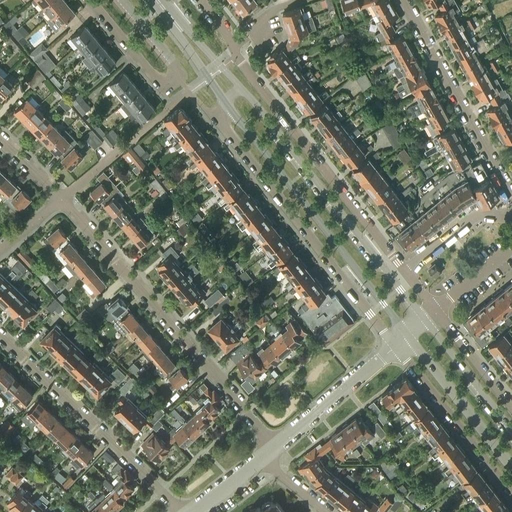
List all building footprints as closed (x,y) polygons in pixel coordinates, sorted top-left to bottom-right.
[(51,17),(67,3),(64,0),(52,0),(43,8),(51,17)] [(231,0),(243,15),(257,4),(253,0),(231,0)] [(334,8),(331,0),(324,0),(329,10),(334,8)] [(360,8),(362,7),(371,4),(369,0),(340,0),(345,11),(359,6),(360,8)] [(369,0),(371,4),(377,14),(392,6),(388,0),(369,0)] [(434,16),(440,27),(456,19),(452,13),(455,11),(449,2),(439,7),(441,12),(434,16)] [(75,13),(67,3),(51,17),(46,20),(56,33),(61,29),(59,27),(75,13)] [(283,22),(285,26),(304,20),(311,17),(309,11),(305,12),(302,6),(282,13),(285,20),(283,22)] [(398,17),(392,6),(377,14),(380,20),(376,23),(381,33),(376,36),(379,41),(391,34),(394,32),(389,22),(398,17)] [(460,16),(456,19),(440,27),(446,38),(464,28),(462,23),(463,22),(460,16)] [(311,17),(304,20),(285,26),(286,30),(289,31),(291,37),(289,38),(287,43),(296,46),(299,39),(298,35),(311,31),(316,29),(311,17)] [(12,34),(17,29),(9,20),(4,24),(12,34)] [(71,37),(79,47),(93,35),(85,25),(71,37)] [(446,38),(452,48),(467,40),(464,33),(467,32),(464,28),(446,38)] [(345,39),(342,33),(335,37),(337,42),(345,39)] [(389,48),(393,54),(408,45),(402,34),(393,39),(391,34),(379,41),(378,41),(381,46),(385,44),(388,49),(389,48)] [(101,44),(93,35),(79,47),(87,56),(101,44)] [(28,42),(22,36),(17,40),(23,46),(28,42)] [(470,45),(467,40),(452,48),(458,59),(475,49),(475,48),(473,44),(470,45)] [(34,60),(44,51),(47,49),(42,43),(29,54),(34,60)] [(285,47),(282,49),(279,52),(277,50),(270,56),(271,58),(267,61),(270,64),(268,65),(270,67),(269,68),(268,69),(268,70),(269,71),(270,72),(272,73),(273,72),(274,74),(298,55),(297,54),(290,60),(286,54),(290,51),(291,47),(295,49),(296,46),(287,43),(285,47)] [(87,56),(94,65),(109,54),(101,44),(87,56)] [(414,56),(408,45),(393,54),(396,60),(384,66),(385,69),(382,70),(384,73),(393,68),(414,56)] [(458,59),(463,69),(479,61),(475,55),(483,51),(480,46),(475,48),(475,49),(458,59)] [(44,51),(34,60),(38,65),(46,74),(56,65),(44,51)] [(116,63),(109,54),(94,65),(102,74),(116,63)] [(278,78),(283,84),(299,71),(294,64),(300,59),(298,55),(274,74),(276,73),(279,76),(278,78)] [(399,78),(404,75),(420,67),(414,56),(393,68),(392,69),(397,78),(398,77),(399,78)] [(482,67),(479,61),(463,69),(469,80),(487,70),(484,65),(482,67)] [(352,76),(353,75),(361,71),(358,65),(354,67),(355,68),(349,71),(352,76)] [(426,77),(420,67),(404,75),(407,81),(400,85),(403,90),(426,77)] [(29,84),(41,73),(38,69),(25,80),(29,84)] [(303,76),(299,71),(283,84),(285,87),(288,87),(292,92),(314,75),(313,75),(310,70),(303,76)] [(363,70),(361,71),(353,75),(356,81),(366,75),(363,70)] [(469,80),(475,90),(490,82),(487,76),(489,74),(487,70),(469,80)] [(294,98),(298,103),(315,91),(309,84),(316,79),(316,78),(320,75),(317,71),(313,75),(314,75),(292,92),(295,96),(294,98)] [(110,83),(117,93),(131,81),(124,72),(110,83)] [(29,84),(33,89),(45,77),(41,73),(29,84)] [(369,81),(366,75),(356,81),(359,86),(369,81)] [(412,90),(416,96),(432,88),(426,77),(403,90),(405,94),(412,90)] [(13,86),(4,78),(0,82),(0,97),(2,99),(13,86)] [(139,90),(131,81),(117,93),(125,102),(139,90)] [(359,86),(362,91),(372,86),(369,81),(359,86)] [(493,88),(490,82),(475,90),(481,101),(488,97),(491,102),(501,96),(498,91),(496,86),(493,88)] [(437,98),(432,88),(416,96),(419,102),(412,106),(415,110),(437,98)] [(121,106),(129,116),(147,100),(139,90),(125,102),(121,106)] [(319,96),(315,91),(298,103),(301,107),(303,107),(307,112),(329,94),(326,90),(319,96)] [(70,100),(74,105),(83,98),(79,93),(70,100)] [(486,110),(492,122),(508,114),(504,108),(507,106),(504,101),(509,98),(506,93),(501,96),(491,102),(493,106),(486,110)] [(14,111),(23,120),(35,107),(36,108),(39,104),(31,96),(28,100),(27,99),(14,111)] [(91,108),(83,98),(74,105),(82,115),(91,108)] [(443,109),(437,98),(415,110),(417,115),(424,111),(428,117),(443,109)] [(155,109),(147,100),(129,116),(132,120),(137,116),(141,121),(155,109)] [(310,116),(319,126),(333,114),(325,104),(310,116)] [(36,108),(35,107),(23,120),(31,128),(44,116),(36,108)] [(168,125),(172,130),(188,117),(180,107),(179,108),(178,107),(164,119),(168,125)] [(443,109),(428,117),(431,123),(426,125),(432,135),(443,129),(441,124),(449,119),(443,109)] [(342,125),(333,114),(319,126),(322,131),(321,132),(325,138),(342,125)] [(511,118),(510,119),(508,114),(492,122),(498,133),(511,125),(511,118)] [(31,128),(40,137),(52,125),(44,116),(31,128)] [(188,118),(188,117),(172,130),(177,136),(170,140),(173,145),(195,128),(187,119),(188,118)] [(385,133),(395,127),(392,122),(382,127),(385,133)] [(61,133),(52,125),(40,137),(48,146),(61,133)] [(165,135),(172,130),(168,125),(162,131),(165,135)] [(330,141),(334,147),(350,135),(342,125),(325,138),(328,142),(330,141)] [(511,125),(498,133),(504,144),(511,139),(511,140),(511,125)] [(398,132),(395,127),(385,133),(388,138),(398,132)] [(436,137),(442,149),(460,139),(454,127),(436,137)] [(183,144),(188,150),(204,137),(200,132),(198,132),(195,128),(173,145),(176,149),(183,144)] [(110,146),(116,142),(121,138),(113,129),(108,133),(107,132),(102,137),(110,146)] [(86,134),(90,138),(95,134),(92,130),(86,134)] [(391,143),(400,137),(398,132),(388,138),(391,143)] [(60,152),(64,156),(74,146),(70,143),(61,133),(48,146),(58,155),(60,152)] [(98,146),(90,138),(86,134),(83,137),(95,150),(98,146)] [(103,142),(95,134),(90,138),(98,146),(103,142)] [(357,145),(350,135),(334,147),(338,151),(337,152),(341,158),(357,145)] [(206,141),(204,137),(188,150),(192,155),(185,160),(189,165),(210,148),(206,142),(206,141)] [(403,143),(400,137),(391,143),(393,148),(403,143)] [(466,149),(460,139),(442,149),(448,159),(466,149)] [(138,144),(134,147),(140,155),(144,151),(138,144)] [(357,145),(341,158),(344,162),(346,161),(350,166),(365,155),(357,145)] [(74,146),(64,156),(62,159),(70,168),(83,155),(74,146)] [(411,156),(404,147),(398,152),(405,162),(411,156)] [(199,164),(203,170),(219,157),(216,152),(214,153),(210,148),(189,165),(192,169),(199,164)] [(448,159),(453,169),(460,166),(471,160),(466,149),(448,159)] [(144,160),(150,155),(146,151),(140,155),(144,160)] [(134,161),(143,172),(148,168),(139,157),(134,161)] [(222,161),(219,157),(203,170),(208,175),(201,180),(204,184),(211,179),(226,168),(222,162),(222,161)] [(368,158),(353,170),(357,175),(356,177),(360,182),(376,169),(368,158)] [(422,169),(428,165),(423,158),(418,162),(422,169)] [(473,169),(491,201),(499,196),(489,178),(479,161),(471,166),(473,169)] [(151,168),(156,174),(160,170),(156,165),(151,168)] [(463,170),(460,166),(453,169),(446,173),(449,177),(463,170)] [(481,206),(491,201),(473,169),(471,166),(463,170),(472,188),(476,197),(481,206)] [(214,184),(219,189),(235,177),(231,172),(230,172),(226,168),(211,179),(204,184),(208,189),(214,184)] [(424,171),(427,176),(433,173),(430,168),(424,171)] [(384,179),(376,169),(360,182),(363,186),(365,185),(369,191),(384,179)] [(463,170),(449,177),(465,203),(467,202),(476,197),(472,188),(463,170)] [(98,201),(100,200),(109,191),(113,196),(120,190),(115,185),(113,187),(109,182),(101,173),(96,177),(100,182),(90,191),(98,201)] [(456,210),(465,203),(449,177),(446,173),(438,177),(437,174),(430,178),(456,210)] [(0,196),(3,200),(7,195),(16,186),(6,176),(0,181),(0,196)] [(238,181),(235,177),(219,189),(224,195),(217,200),(221,205),(227,200),(242,188),(238,182),(238,181)] [(163,189),(155,178),(150,183),(158,193),(163,189)] [(447,218),(456,210),(430,178),(419,186),(418,195),(420,195),(426,190),(447,218)] [(392,189),(384,179),(369,191),(373,196),(372,197),(376,202),(392,189)] [(16,186),(7,195),(3,200),(16,213),(30,198),(21,189),(20,190),(16,186)] [(392,189),(376,202),(379,206),(381,206),(385,211),(400,199),(410,191),(412,189),(409,186),(397,195),(392,189)] [(232,205),(236,211),(253,198),(250,195),(248,195),(243,189),(228,201),(222,206),(226,210),(232,205)] [(123,194),(120,190),(113,196),(109,191),(100,200),(104,204),(113,215),(123,206),(122,206),(127,202),(121,196),(123,194)] [(437,226),(447,218),(426,190),(420,195),(418,195),(418,200),(437,226)] [(235,222),(238,226),(244,221),(259,209),(256,206),(257,204),(253,198),(236,211),(241,217),(235,222)] [(408,209),(400,199),(385,211),(393,221),(408,209)] [(428,233),(437,226),(418,200),(417,206),(411,211),(428,233)] [(136,213),(127,202),(122,206),(123,206),(113,215),(122,225),(131,217),(136,213)] [(259,209),(244,221),(238,226),(242,231),(248,226),(253,232),(269,219),(266,215),(264,215),(259,209)] [(428,233),(411,211),(402,218),(419,240),(428,233)] [(196,222),(201,219),(198,214),(193,218),(196,222)] [(184,215),(176,222),(179,226),(188,219),(184,215)] [(122,225),(131,236),(145,224),(140,217),(135,221),(131,217),(122,225)] [(393,225),(398,231),(399,233),(395,236),(406,250),(410,246),(411,247),(419,240),(402,218),(395,224),(393,225)] [(273,224),(269,219),(253,232),(257,237),(251,242),(254,246),(275,230),(272,226),(273,224)] [(154,234),(152,232),(145,224),(131,236),(140,246),(150,238),(154,234)] [(51,249),(52,249),(65,237),(67,236),(58,227),(43,240),(51,249)] [(179,227),(175,230),(179,236),(184,232),(179,227)] [(258,251),(264,246),(268,252),(285,239),(282,235),(280,235),(275,230),(254,246),(258,251)] [(65,237),(52,249),(65,264),(78,252),(69,242),(65,237)] [(218,242),(213,237),(209,240),(213,246),(218,242)] [(292,251),(288,246),(289,245),(285,239),(268,252),(266,254),(271,260),(267,263),(270,267),(277,262),(292,251)] [(221,247),(217,251),(221,256),(225,253),(221,247)] [(22,248),(17,253),(30,267),(36,262),(22,248)] [(77,271),(87,263),(78,252),(65,264),(73,274),(77,270),(77,271)] [(208,257),(212,262),(218,257),(214,252),(208,257)] [(158,270),(164,277),(178,265),(181,263),(172,253),(157,266),(160,269),(158,270)] [(282,269),(287,275),(303,262),(300,258),(298,258),(293,253),(278,264),(272,269),(276,274),(282,269)] [(20,270),(24,266),(25,265),(18,259),(15,265),(10,269),(12,271),(8,275),(12,278),(16,274),(19,277),(23,272),(20,270)] [(216,267),(220,272),(226,266),(223,262),(216,267)] [(236,262),(230,266),(234,271),(240,267),(236,262)] [(307,267),(303,262),(287,275),(291,281),(285,286),(288,290),(309,273),(306,269),(307,267)] [(96,273),(87,263),(77,271),(86,281),(87,282),(96,273)] [(441,272),(440,272),(435,264),(428,269),(434,278),(441,272)] [(186,275),(178,265),(164,277),(164,278),(163,280),(166,283),(169,283),(173,287),(189,273),(188,273),(186,275)] [(44,282),(49,278),(40,267),(34,271),(44,282)] [(188,273),(189,273),(192,277),(199,271),(195,267),(191,270),(188,273)] [(0,291),(9,281),(0,271),(0,291)] [(105,284),(96,273),(87,282),(86,281),(82,285),(90,293),(89,294),(93,298),(97,294),(96,292),(105,284)] [(180,296),(181,297),(195,285),(189,279),(192,277),(189,273),(173,287),(176,291),(175,293),(178,297),(180,296)] [(298,289),(303,295),(319,282),(315,278),(313,278),(309,273),(288,290),(291,294),(298,289)] [(250,276),(244,281),(247,285),(253,280),(250,276)] [(49,278),(44,282),(54,293),(59,288),(49,278)] [(19,290),(9,281),(0,291),(0,304),(3,307),(19,290)] [(322,287),(319,282),(303,295),(307,301),(301,306),(302,306),(297,310),(300,314),(311,306),(311,305),(325,294),(322,289),(322,287)] [(511,282),(503,289),(511,299),(511,282)] [(199,290),(195,285),(181,297),(186,303),(188,302),(191,306),(206,292),(202,288),(199,290)] [(204,300),(209,306),(223,295),(218,288),(204,300)] [(494,296),(511,318),(511,299),(503,289),(494,296)] [(19,290),(3,307),(6,310),(8,310),(14,315),(28,299),(19,290)] [(326,294),(325,294),(311,305),(311,306),(300,314),(323,345),(325,345),(354,322),(354,321),(330,290),(326,294)] [(57,296),(61,300),(65,297),(61,292),(57,296)] [(118,296),(107,305),(103,309),(106,313),(111,310),(116,315),(126,307),(127,306),(118,296)] [(222,307),(230,300),(227,296),(219,303),(222,307)] [(274,300),(270,296),(262,302),(266,307),(274,300)] [(507,326),(511,321),(511,318),(494,296),(476,311),(489,327),(500,318),(507,326)] [(46,307),(51,312),(54,309),(60,303),(55,298),(46,307)] [(38,308),(28,299),(14,315),(17,318),(17,320),(20,323),(22,323),(23,324),(38,308)] [(60,303),(54,309),(58,313),(64,307),(60,303)] [(124,335),(129,331),(139,322),(129,311),(126,307),(116,315),(111,319),(124,335)] [(88,312),(84,308),(76,317),(80,320),(88,312)] [(468,319),(463,323),(477,341),(483,337),(487,342),(495,335),(489,327),(476,311),(467,318),(468,319)] [(84,325),(92,316),(88,312),(80,320),(84,325)] [(260,326),(267,320),(263,316),(256,322),(260,326)] [(217,339),(231,327),(227,322),(226,324),(221,317),(208,329),(208,331),(211,335),(213,335),(217,339)] [(280,332),(292,347),(300,340),(299,339),(306,333),(298,324),(294,318),(286,325),(288,328),(282,333),(280,331),(280,332)] [(147,332),(139,322),(129,331),(138,341),(147,332)] [(292,347),(280,332),(280,331),(276,326),(273,322),(269,325),(276,335),(275,336),(276,337),(270,343),(281,356),(282,355),(284,356),(288,353),(287,351),(292,347)] [(45,347),(49,351),(65,335),(59,329),(60,328),(56,324),(40,340),(46,346),(45,347)] [(235,331),(231,327),(217,339),(220,343),(220,345),(223,349),(225,348),(226,349),(239,338),(233,332),(235,331)] [(138,341),(147,351),(156,342),(147,332),(138,341)] [(77,341),(81,337),(78,333),(73,338),(77,341)] [(488,345),(497,356),(511,344),(503,333),(488,345)] [(75,344),(65,335),(49,351),(53,355),(55,354),(60,359),(75,344)] [(156,342),(147,351),(143,354),(152,365),(165,353),(156,342)] [(256,376),(266,368),(260,362),(258,364),(249,353),(251,352),(243,342),(231,353),(238,361),(235,363),(252,382),(257,377),(256,376)] [(274,362),(281,356),(270,343),(264,348),(262,346),(257,350),(259,352),(264,358),(260,362),(266,368),(266,367),(273,361),(274,362)] [(64,365),(68,369),(84,353),(75,344),(60,359),(65,363),(64,365)] [(511,359),(511,344),(497,356),(500,360),(499,361),(503,367),(511,359)] [(96,359),(100,355),(96,351),(92,356),(96,359)] [(93,362),(84,353),(68,369),(72,372),(74,372),(79,377),(93,362)] [(165,353),(152,365),(161,375),(175,364),(165,353)] [(511,359),(503,367),(507,372),(509,371),(511,375),(511,359)] [(83,383),(87,387),(103,371),(93,362),(79,377),(83,381),(83,383)] [(131,371),(136,366),(133,363),(128,368),(131,371)] [(169,386),(172,390),(178,396),(182,392),(177,386),(188,377),(179,367),(168,377),(174,382),(169,386)] [(14,377),(5,368),(0,373),(0,387),(2,389),(14,377)] [(108,376),(103,371),(87,387),(91,391),(92,390),(97,395),(113,379),(118,384),(126,376),(117,368),(113,372),(112,371),(108,376)] [(381,395),(382,395),(389,405),(397,398),(413,386),(406,376),(381,395)] [(0,395),(8,402),(11,398),(23,386),(14,377),(2,389),(0,391),(0,395)] [(130,377),(119,389),(124,394),(136,381),(132,377),(131,378),(130,377)] [(245,389),(249,386),(249,382),(246,379),(240,384),(245,389)] [(152,392),(156,389),(151,383),(147,387),(152,392)] [(33,395),(23,386),(11,398),(8,402),(11,406),(13,404),(19,410),(21,407),(33,395)] [(413,386),(397,398),(402,404),(396,409),(398,413),(419,396),(412,387),(413,386)] [(196,401),(197,401),(201,406),(211,417),(220,409),(217,405),(222,400),(213,390),(211,392),(207,387),(204,390),(203,391),(207,396),(204,399),(203,398),(200,397),(196,401)] [(144,398),(148,394),(144,390),(140,394),(144,398)] [(196,401),(193,397),(190,394),(187,397),(193,404),(197,401),(196,401)] [(114,411),(124,420),(136,408),(123,395),(117,401),(120,405),(114,411)] [(419,396),(398,413),(401,416),(408,411),(413,418),(427,406),(419,396)] [(38,400),(26,412),(21,418),(30,427),(35,421),(47,409),(38,400)] [(376,404),(371,408),(376,415),(381,411),(376,404)] [(208,420),(211,417),(201,406),(197,410),(198,411),(193,416),(203,427),(209,421),(208,420)] [(148,419),(136,408),(124,420),(134,430),(139,424),(141,426),(145,423),(150,427),(151,426),(158,419),(164,413),(158,408),(148,419)] [(181,416),(177,411),(173,408),(170,411),(178,419),(181,416)] [(412,430),(415,434),(436,418),(428,408),(413,419),(418,426),(412,430)] [(56,417),(47,409),(35,421),(45,430),(56,417)] [(385,417),(383,414),(381,412),(376,415),(383,425),(388,421),(385,417)] [(202,427),(203,427),(193,416),(183,425),(193,436),(198,431),(199,431),(203,428),(202,427)] [(355,417),(348,423),(361,440),(364,444),(370,440),(369,439),(374,434),(360,416),(357,419),(355,417)] [(45,430),(54,439),(66,426),(56,417),(45,430)] [(440,423),(436,418),(415,434),(418,438),(425,434),(429,439),(445,427),(442,422),(440,423)] [(162,423),(158,419),(151,426),(156,430),(162,423)] [(0,429),(3,432),(11,423),(7,420),(0,426),(0,429)] [(193,436),(183,425),(179,420),(168,430),(172,435),(169,437),(173,441),(178,436),(185,444),(189,440),(190,440),(193,437),(193,436)] [(387,433),(377,421),(371,425),(381,438),(387,433)] [(15,427),(11,423),(3,432),(6,436),(15,427)] [(351,448),(361,440),(348,423),(347,424),(345,423),(342,426),(342,428),(338,431),(351,448)] [(75,435),(66,426),(54,439),(63,447),(75,435)] [(428,450),(431,454),(452,438),(448,433),(449,431),(445,427),(429,439),(434,445),(428,450)] [(346,452),(351,448),(338,431),(331,436),(332,438),(322,446),(326,451),(332,446),(342,459),(348,455),(346,452)] [(393,436),(395,440),(402,435),(399,431),(393,436)] [(167,446),(173,441),(169,437),(163,443),(153,433),(141,445),(159,462),(163,457),(162,456),(169,448),(167,446)] [(18,434),(16,436),(12,440),(15,443),(20,438),(21,436),(18,434)] [(63,447),(72,456),(84,444),(75,435),(63,447)] [(30,446),(20,438),(15,443),(25,451),(30,446)] [(456,443),(452,438),(431,454),(434,458),(440,454),(445,459),(461,447),(458,443),(456,443)] [(94,453),(84,444),(72,456),(82,466),(94,453)] [(325,452),(326,451),(322,446),(321,446),(319,444),(305,455),(309,460),(298,468),(301,472),(302,471),(307,478),(325,465),(318,456),(319,456),(322,459),(327,454),(325,452)] [(444,470),(447,474),(468,458),(464,453),(465,451),(461,447),(445,459),(450,466),(444,470)] [(476,468),(468,458),(447,474),(450,478),(456,473),(461,480),(476,468)] [(119,481),(114,486),(125,497),(133,488),(128,482),(133,478),(118,463),(111,470),(115,474),(117,473),(118,474),(115,477),(119,481)] [(327,468),(325,465),(307,478),(310,482),(315,486),(314,487),(320,492),(335,475),(327,468)] [(18,471),(12,466),(5,475),(10,480),(18,471)] [(375,467),(370,473),(373,476),(376,476),(380,471),(375,467)] [(462,493),(465,497),(486,480),(477,470),(463,482),(468,488),(462,493)] [(10,480),(15,485),(23,475),(18,471),(10,480)] [(330,498),(332,500),(345,483),(335,475),(320,492),(329,499),(330,498)] [(70,476),(62,485),(66,488),(74,480),(70,476)] [(122,500),(125,497),(114,486),(109,481),(106,477),(102,481),(106,485),(110,489),(112,491),(106,496),(117,507),(123,501),(122,500)] [(474,495),(479,502),(493,490),(493,489),(494,488),(491,484),(489,484),(486,480),(465,497),(467,501),(474,495)] [(355,491),(345,483),(332,500),(334,502),(333,503),(340,508),(355,491)] [(398,487),(402,492),(407,489),(402,484),(398,487)] [(15,511),(27,498),(21,493),(25,490),(21,487),(22,487),(21,486),(6,502),(10,506),(9,506),(15,511)] [(501,500),(493,490),(479,502),(487,511),(501,500)] [(354,511),(365,499),(355,491),(340,508),(344,511),(354,511)] [(104,511),(111,511),(117,507),(106,496),(103,492),(97,498),(100,501),(97,505),(104,511)] [(415,494),(414,495),(412,493),(408,497),(413,501),(418,496),(415,494)] [(394,511),(396,511),(395,510),(402,501),(398,497),(393,502),(384,511),(394,511)] [(421,508),(425,504),(419,497),(414,502),(421,508)] [(33,503),(27,498),(15,511),(31,511),(39,504),(35,501),(33,503)] [(366,498),(365,499),(354,511),(372,511),(377,506),(372,502),(372,503),(366,498)] [(379,508),(383,511),(384,511),(393,502),(387,498),(379,508)] [(104,511),(97,505),(93,500),(86,506),(90,511),(88,511),(84,511),(80,507),(76,511),(104,511)] [(487,511),(507,511),(509,510),(501,500),(487,511)] [(262,508),(260,506),(251,511),(284,511),(276,501),(272,501),(262,508)]
